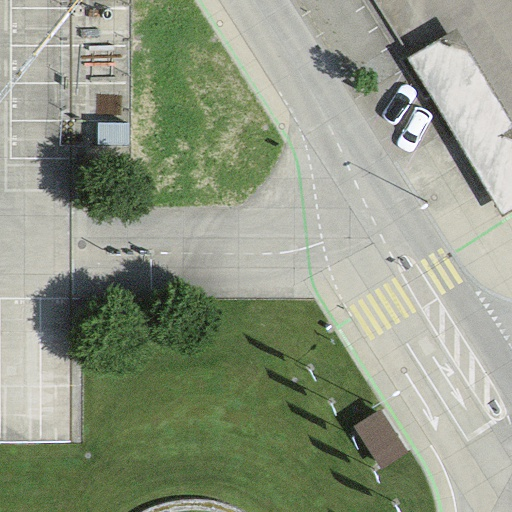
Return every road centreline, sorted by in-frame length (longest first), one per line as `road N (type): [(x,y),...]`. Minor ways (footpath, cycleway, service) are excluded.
road 1 (unclassified): [(255,0),(429,302)]
road 2 (unclassified): [(429,302),(511,436)]
